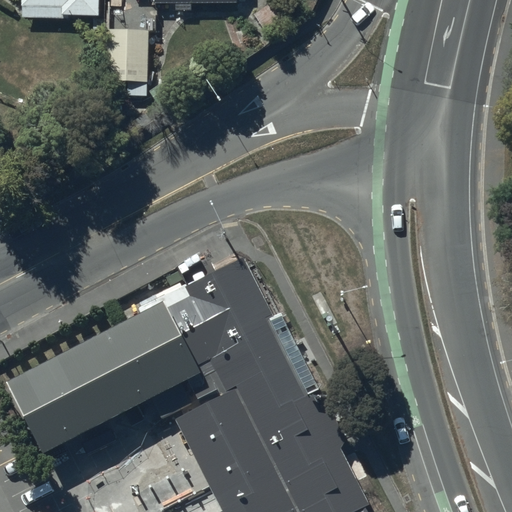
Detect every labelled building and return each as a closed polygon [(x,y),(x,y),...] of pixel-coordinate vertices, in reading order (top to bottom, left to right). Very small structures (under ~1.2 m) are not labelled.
[(100,17),(100,0),(23,0),(23,19),(70,20),(70,17),(100,17)] [(155,0),(155,6),(176,6),(176,12),(193,12),(193,5),(238,5),(238,2),(246,2),(246,0),(155,0)] [(148,84),(148,32),(109,32),(108,83),(128,84),(128,98),(146,98),(146,84),(148,84)] [(373,511),(244,249),(162,289),(200,368),(187,374),(198,397),(165,414),(178,440),(184,437),(201,429),(226,479),(211,486),(220,504),(204,511),(373,511)] [(162,289),(9,367),(39,424),(49,444),(135,400),(153,391),(187,374),(200,368),(162,289)]
